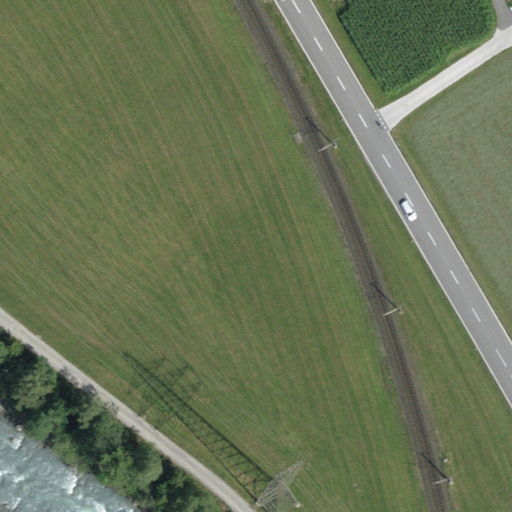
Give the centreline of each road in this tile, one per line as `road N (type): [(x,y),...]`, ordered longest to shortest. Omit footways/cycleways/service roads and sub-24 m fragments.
road 1 (tertiary): [(291,0),(511,374)]
road 2 (track): [(0,294),(249,511)]
